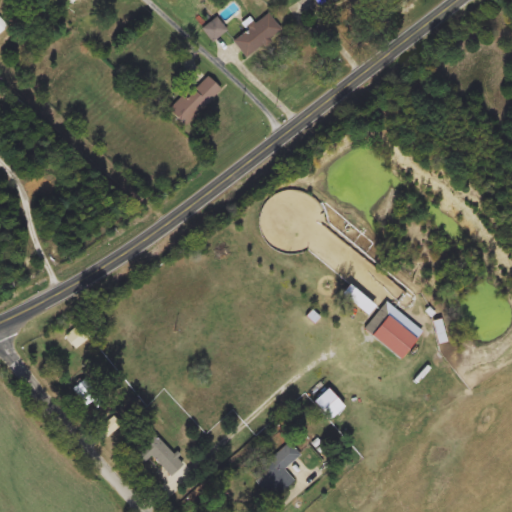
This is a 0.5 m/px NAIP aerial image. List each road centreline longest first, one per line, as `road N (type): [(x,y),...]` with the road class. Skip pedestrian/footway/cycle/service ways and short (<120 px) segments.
road 1 (secondary): [(0,324),(153,238),(458,0)]
road 2 (residential): [(143,511),(0,338)]
road 3 (residential): [(292,133),(152,0)]
road 4 (residential): [(59,295),(21,181),(0,150)]
